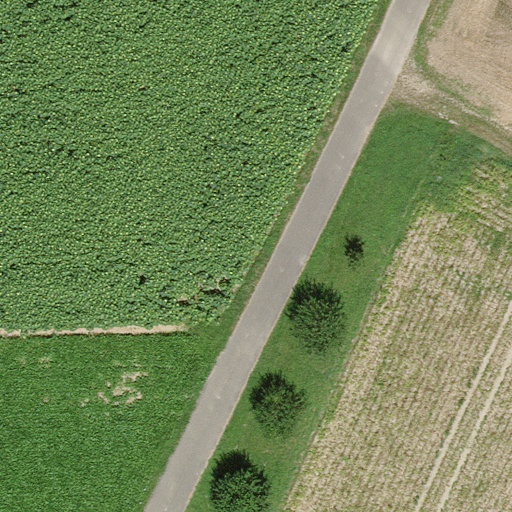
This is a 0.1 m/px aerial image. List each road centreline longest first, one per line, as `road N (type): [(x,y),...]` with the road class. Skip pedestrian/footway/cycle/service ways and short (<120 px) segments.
road 1 (residential): [(168,511),(416,0)]
road 2 (track): [(511,138),(384,73)]
